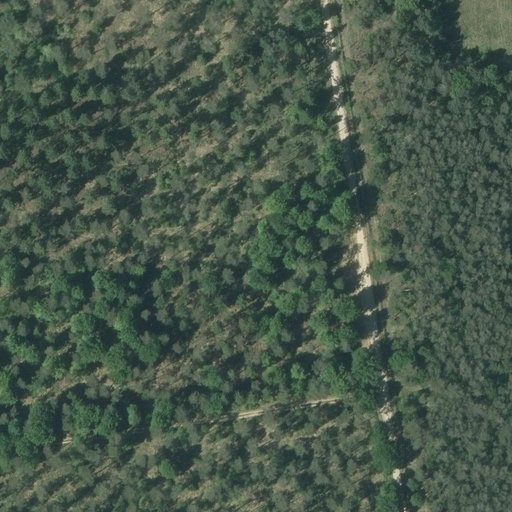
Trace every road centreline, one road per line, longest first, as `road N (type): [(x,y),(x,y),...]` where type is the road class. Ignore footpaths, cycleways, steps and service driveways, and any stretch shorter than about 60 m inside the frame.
road 1 (track): [(322,0),(400,511)]
road 2 (track): [(0,450),(382,391)]
